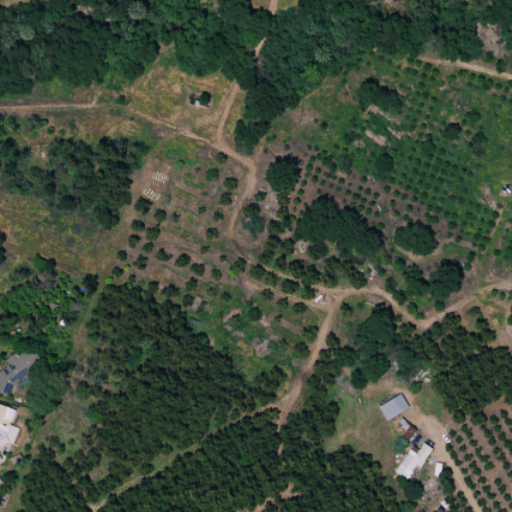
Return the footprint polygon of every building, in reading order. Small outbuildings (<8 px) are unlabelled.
[(0,372),(0,393),(10,398),(15,385),(40,363),(27,348),(21,354),(16,350),(3,361),(7,366),(0,372)] [(400,394),(379,407),(388,421),(409,408),(400,394)] [(0,405),(0,463),(5,462),(0,450),(12,445),(8,434),(16,412),(0,405)] [(409,441),(417,431),(405,422),(401,426),(407,431),(403,436),(409,441)] [(424,443),(417,454),(412,451),(397,474),(407,480),(417,466),(421,469),(433,449),(424,443)]
